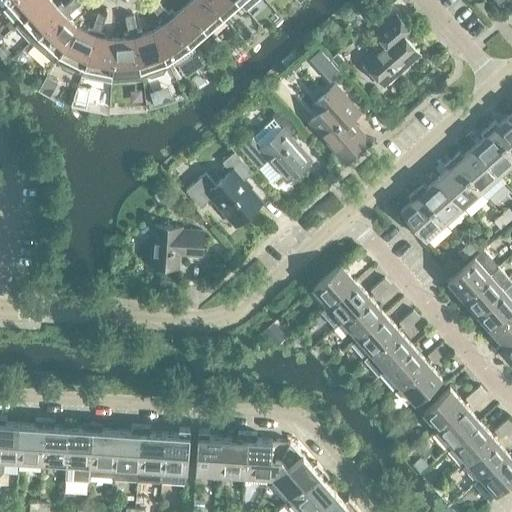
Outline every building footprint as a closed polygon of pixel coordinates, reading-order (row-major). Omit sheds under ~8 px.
[(11,29),(16,24),(43,0),(10,0),(9,2),(20,15),(13,21),(11,19),(6,23),(11,29)] [(29,40),(30,40),(67,8),(64,5),(61,2),(57,5),(52,0),(43,0),(16,24),(29,40)] [(54,61),(55,59),(54,59),(77,25),(70,18),(73,15),(70,12),(76,6),(70,0),(69,0),(64,5),(67,8),(30,40),(31,41),(24,47),(28,51),(34,44),(54,61)] [(155,0),(150,5),(156,11),(162,5),(157,0),(155,0)] [(189,0),(184,4),(207,30),(223,16),(209,0),(189,0)] [(209,0),(223,16),(239,1),(238,0),(209,0)] [(238,0),(239,1),(246,9),(255,0),(238,0)] [(156,11),(161,18),(165,15),(191,44),(192,43),(207,30),(184,4),(175,13),(171,9),(168,12),(162,5),(156,11)] [(95,19),(103,22),(106,14),(98,11),(95,19)] [(125,15),(126,23),(135,21),(133,13),(125,15)] [(396,14),(375,32),(384,43),(363,61),(383,84),(419,52),(406,37),(412,32),(396,14)] [(161,24),(152,29),(170,66),(174,63),(180,64),(190,57),(192,51),(196,49),(192,43),(191,44),(165,15),(161,18),(158,21),(161,24)] [(84,66),(112,71),(114,37),(104,35),(105,31),(101,30),(103,22),(95,19),(92,27),(97,28),(84,66)] [(133,30),(140,69),(142,76),(146,74),(152,76),(163,72),(167,67),(170,66),(152,29),(142,33),(141,29),(137,30),(135,21),(126,23),(128,31),(133,30)] [(82,73),(84,66),(97,28),(92,27),(88,25),(87,29),(77,25),(54,59),(55,59),(60,62),(61,67),(72,72),(77,71),(82,73)] [(112,71),(140,69),(133,30),(128,31),(124,32),(125,36),(114,37),(112,71)] [(331,57),(338,65),(344,59),(337,52),(331,57)] [(310,120),(344,158),(367,138),(350,120),(360,111),(335,83),(318,99),(325,107),(310,120)] [(261,145),(253,136),(245,136),(237,143),(258,167),(268,158),(286,179),(310,158),(291,135),(300,128),(284,110),(274,118),(282,126),(261,145)] [(495,119),(487,125),(511,153),(511,116),(509,114),(498,123),(495,119)] [(484,136),(473,145),(498,174),(511,161),(511,153),(487,125),(480,131),(484,136)] [(451,157),(480,190),(487,197),(505,181),(498,174),(473,145),(462,155),(459,150),(451,157)] [(215,183),(205,171),(185,188),(200,205),(210,196),(235,224),(262,200),(244,179),(253,171),(234,150),(222,161),(230,170),(215,183)] [(448,167),(437,177),(462,205),(480,190),(451,157),(444,163),(448,167)] [(423,182),(415,188),(444,221),(462,205),(437,177),(426,186),(423,182)] [(444,221),(415,188),(408,195),(412,199),(400,209),(425,238),(444,221)] [(511,210),(508,206),(501,213),(508,220),(511,216),(511,210)] [(508,220),(501,213),(494,219),(500,227),(508,220)] [(201,253),(203,229),(181,228),(181,225),(153,224),(151,263),(178,265),(179,252),(201,253)] [(472,238),(465,244),(471,252),(479,245),(472,238)] [(471,252),(465,244),(458,251),(464,258),(471,252)] [(352,252),(358,259),(364,253),(358,247),(352,252)] [(447,279),(462,296),(498,265),(483,248),(447,279)] [(313,286),(328,303),(355,279),(340,262),(313,286)] [(462,296),(477,313),(504,289),(511,281),(511,280),(498,265),(462,296)] [(384,276),(377,282),(384,289),(390,283),(384,276)] [(335,326),(343,319),(370,295),(355,279),(328,303),(321,310),(335,326)] [(384,289),(377,282),(371,288),(377,295),(384,289)] [(477,313),(491,329),(511,310),(511,298),(504,289),(477,313)] [(343,319),(357,336),(384,312),(370,295),(343,319)] [(413,309),(406,315),(412,322),(419,316),(413,309)] [(505,345),(511,338),(511,310),(491,329),(505,345)] [(357,336),(371,352),(398,328),(384,312),(357,336)] [(412,322),(406,315),(399,321),(405,328),(412,322)] [(378,374),(385,368),(413,344),(398,328),(371,352),(364,358),(378,374)] [(442,341),(435,347),(441,354),(448,348),(442,341)] [(385,368),(400,384),(427,360),(413,344),(385,368)] [(441,354),(435,347),(428,353),(434,360),(441,354)] [(427,360),(400,384),(415,401),(442,377),(427,360)] [(480,384),(473,390),(479,397),(486,391),(480,384)] [(423,410),(438,427),(465,404),(450,386),(423,410)] [(479,397),(473,390),(466,396),(472,403),(479,397)] [(438,427),(452,444),(479,420),(465,404),(438,427)] [(18,459),(21,422),(6,421),(7,415),(0,414),(0,475),(3,476),(9,471),(10,459),(18,459)] [(35,423),(21,422),(18,459),(42,461),(45,417),(35,417),(35,423)] [(55,418),(45,417),(42,461),(66,463),(69,425),(54,424),(55,418)] [(511,420),(508,417),(501,423),(507,430),(511,425),(511,420)] [(69,425),(66,463),(65,479),(89,481),(90,474),(89,474),(93,420),(83,420),(83,426),(69,425)] [(103,421),(93,420),(89,474),(90,474),(113,476),(116,428),(102,427),(103,421)] [(452,444),(466,460),(493,436),(479,420),(452,444)] [(131,429),(116,428),(113,476),(113,478),(137,479),(141,424),(131,423),(131,429)] [(507,430),(501,423),(494,429),(500,436),(507,430)] [(151,424),(141,424),(137,479),(161,481),(164,431),(150,430),(151,424)] [(178,432),(164,431),(161,481),(186,483),(190,427),(179,426),(178,432)] [(195,471),(220,473),(223,435),(209,434),(209,428),(198,427),(195,471)] [(220,473),(244,474),(247,430),(238,430),(237,436),(223,435),(220,473)] [(244,474),(272,476),(290,439),(257,437),(257,431),(247,430),(244,474)] [(466,460),(481,476),(508,452),(493,436),(466,460)] [(272,476),(290,497),(323,468),(317,460),(312,464),(290,439),(272,476)] [(511,457),(508,452),(481,476),(474,482),(489,499),(511,478),(511,457)] [(290,497),(303,511),(309,511),(335,490),(325,479),(330,475),(323,468),(290,497)] [(335,490),(309,511),(357,511),(360,510),(348,497),(344,500),(335,490)] [(30,510),(39,511),(40,501),(31,500),(30,510)] [(40,501),(39,511),(49,511),(50,501),(40,501)] [(77,511),(87,511),(88,504),(78,503),(77,511)]
